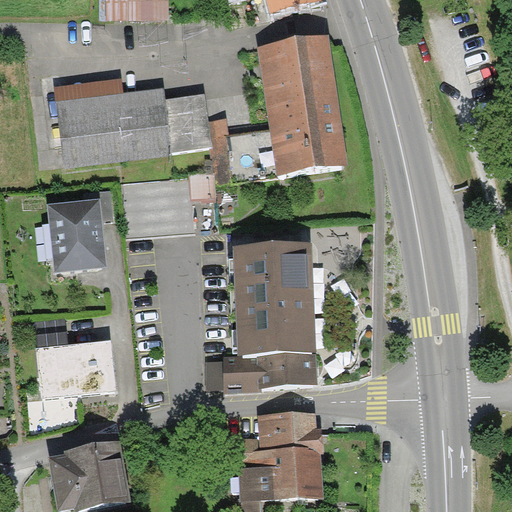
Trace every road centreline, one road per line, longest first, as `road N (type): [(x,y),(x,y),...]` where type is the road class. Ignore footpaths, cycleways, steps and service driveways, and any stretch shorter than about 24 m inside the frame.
road 1 (residential): [(0,462),(187,412),(442,399)]
road 2 (primary): [(360,0),(416,215),(442,399)]
road 3 (unclassified): [(443,42),(490,195),(511,302)]
